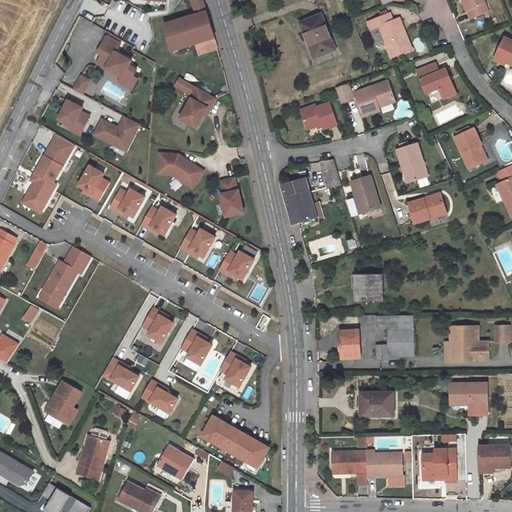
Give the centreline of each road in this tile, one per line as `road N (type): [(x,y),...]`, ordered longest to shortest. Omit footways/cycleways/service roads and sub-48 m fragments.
road 1 (residential): [(0,211),(47,236),(74,230),(262,338),(295,341)]
road 2 (residential): [(296,507),(504,511)]
road 3 (tertiary): [(295,341),(262,159)]
road 4 (tertiary): [(0,155),(77,0)]
road 5 (tertiary): [(296,507),(295,341)]
road 6 (tertiary): [(262,159),(218,0)]
road 7 (residential): [(511,115),(486,93),(439,7)]
